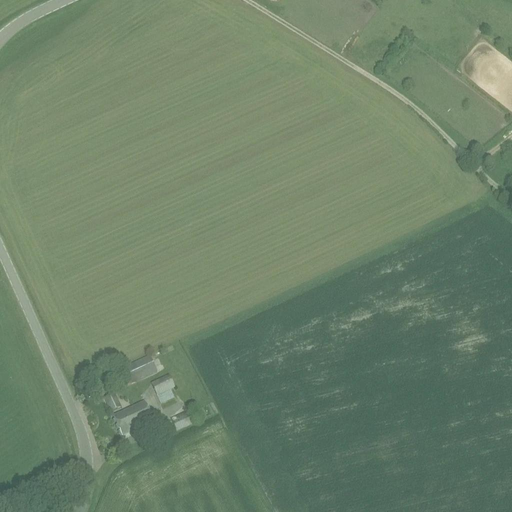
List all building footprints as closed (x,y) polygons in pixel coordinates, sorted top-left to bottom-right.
[(131,385),(157,373),(149,357),(123,369),(131,385)] [(173,399),(170,391),(183,385),(179,376),(170,380),(169,377),(151,384),(160,405),(173,399)] [(121,408),(120,406),(114,394),(104,399),(111,413),(121,408)] [(145,403),(130,410),(113,418),(122,437),(154,423),(145,403)] [(189,412),(171,420),(176,433),(195,425),(189,412)]
